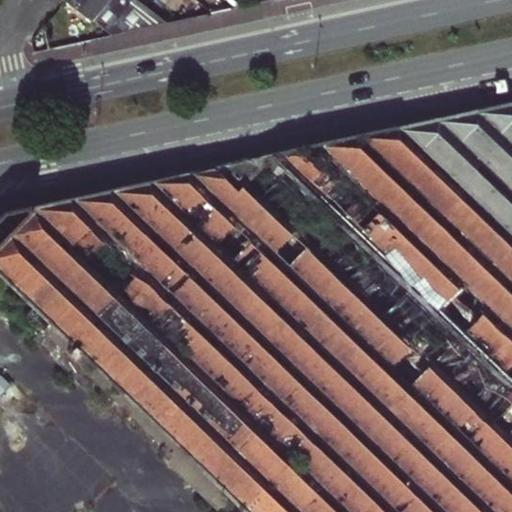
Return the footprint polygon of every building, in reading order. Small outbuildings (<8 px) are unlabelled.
[(67,0),(67,1),(107,32),(134,0),(67,0)] [(158,0),(169,8),(176,0),(158,0)] [(511,102),(484,109),(277,153),(511,380),(511,102)] [(245,192),(86,355),(212,479),(245,511),(511,511),(511,380),(277,153),(218,167),(245,192)] [(166,178),(0,214),(0,270),(36,306),(29,314),(44,329),(37,336),(61,358),(68,351),(78,362),(86,355),(245,192),(218,167),(166,178)]
